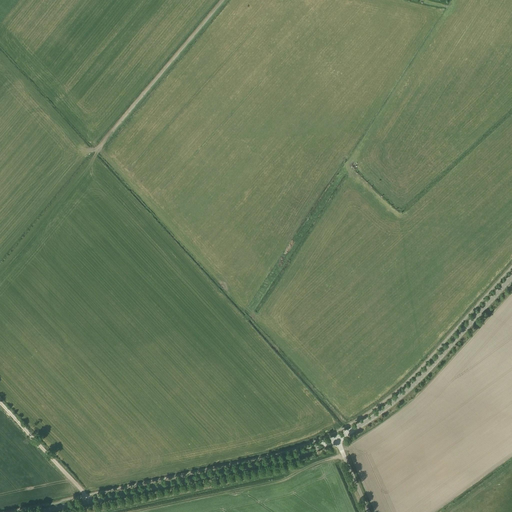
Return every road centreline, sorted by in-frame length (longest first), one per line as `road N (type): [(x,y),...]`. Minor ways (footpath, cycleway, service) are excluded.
road 1 (tertiary): [(38,511),(264,464),(336,439)]
road 2 (tertiary): [(336,439),(429,367),(511,274)]
road 3 (track): [(98,148),(222,0)]
road 4 (track): [(86,495),(0,403)]
